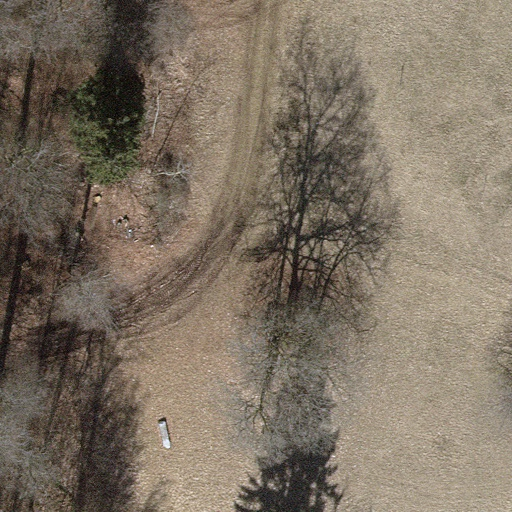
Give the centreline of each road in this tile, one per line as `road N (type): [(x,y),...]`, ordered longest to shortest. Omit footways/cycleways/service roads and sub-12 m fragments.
road 1 (track): [(124,339),(142,337),(194,285),(219,234),(234,181),(255,0)]
road 2 (track): [(0,374),(124,339)]
